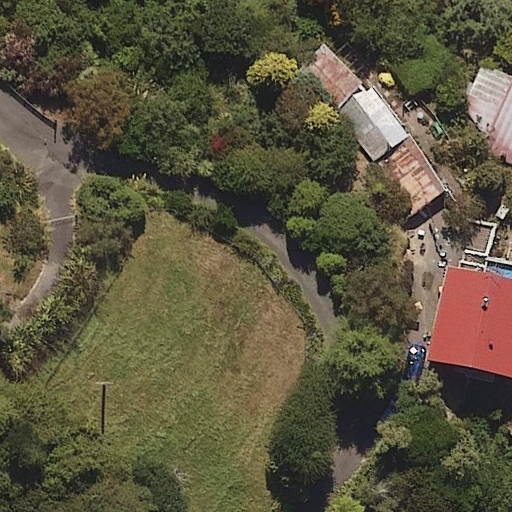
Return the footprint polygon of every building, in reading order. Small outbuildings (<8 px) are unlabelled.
[(362,74),(331,38),(303,63),(334,99),(362,74)] [(511,68),(483,55),(462,100),(493,114),(479,145),(511,159),(511,68)] [(408,126),(370,79),(331,111),(368,157),(408,126)] [(447,180),(413,134),(364,170),(399,216),(447,180)] [(511,263),(448,250),(427,349),(511,366),(511,263)]
